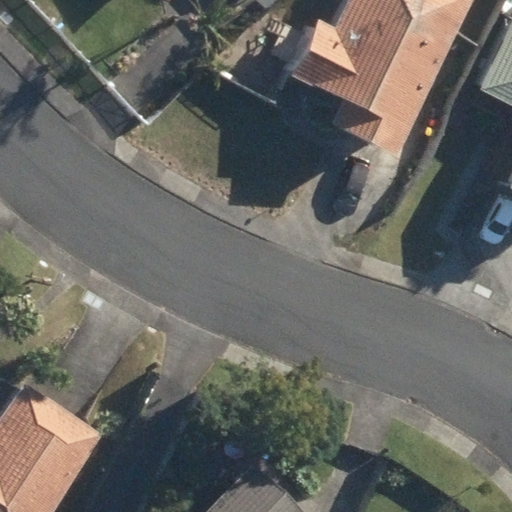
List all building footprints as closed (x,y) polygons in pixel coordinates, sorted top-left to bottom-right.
[(234,0),(245,12),(257,0),(234,0)] [(301,128),(359,160),(447,0),(327,0),(310,32),(296,24),(264,81),(312,109),(301,128)] [(511,128),(477,192),(511,210),(511,23),(498,16),(458,92),(511,120),(511,128)] [(0,511),(16,511),(67,439),(0,393),(0,511)] [(190,511),(275,511),(234,470),(190,511)]
